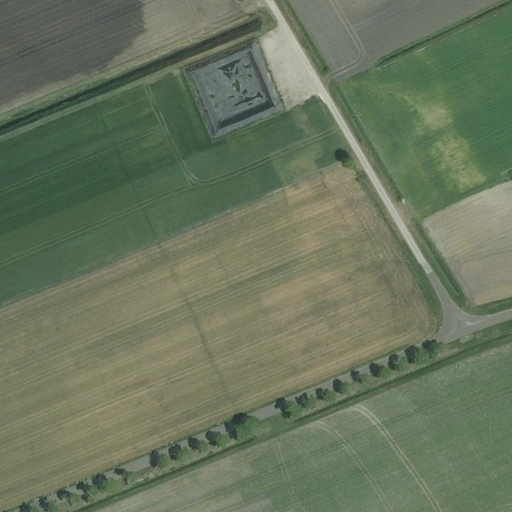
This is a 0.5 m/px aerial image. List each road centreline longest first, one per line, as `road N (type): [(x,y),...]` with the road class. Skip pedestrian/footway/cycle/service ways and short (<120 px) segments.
road 1 (unclassified): [(26,511),(463,331)]
road 2 (unclassified): [(463,331),(269,0)]
